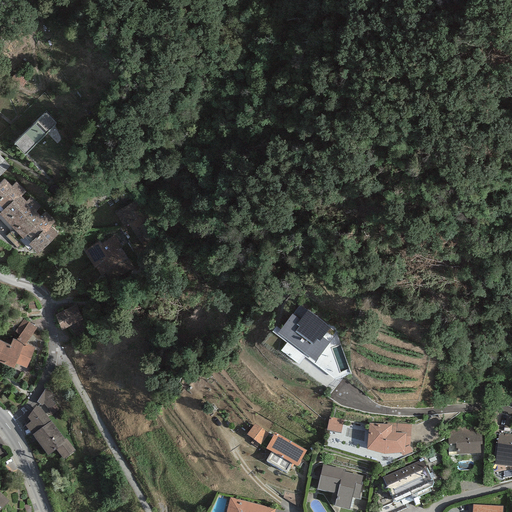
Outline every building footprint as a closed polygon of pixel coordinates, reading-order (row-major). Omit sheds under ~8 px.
[(56,123),(45,113),(14,144),(25,155),(56,123)] [(0,175),(10,166),(0,156),(0,175)] [(12,187),(4,179),(0,183),(0,206),(3,210),(0,213),(0,215),(24,239),(24,238),(28,235),(33,240),(28,244),(38,254),(58,234),(50,226),(56,221),(17,182),(12,187)] [(136,200),(114,212),(124,227),(128,225),(142,216),(145,215),(136,200)] [(156,240),(142,216),(128,225),(142,248),(156,240)] [(106,284),(133,267),(121,248),(122,247),(115,235),(101,244),(99,241),(84,251),(94,268),(95,267),(106,284)] [(76,305),(55,315),(61,330),(83,320),(76,305)] [(330,328),(299,305),(277,334),(315,362),(330,343),(322,337),(330,328)] [(36,328),(23,319),(10,338),(12,339),(16,340),(24,345),(25,344),(36,328)] [(0,362),(14,368),(16,364),(23,346),(24,345),(16,340),(12,339),(10,345),(0,340),(0,362)] [(35,348),(25,344),(24,345),(23,346),(16,364),(26,368),(35,348)] [(61,400),(46,388),(36,402),(50,410),(61,400)] [(41,409),(36,406),(27,418),(30,421),(25,425),(32,435),(51,421),(41,409)] [(343,419),(329,417),(326,430),(341,433),(343,419)] [(51,421),(32,435),(47,456),(56,450),(63,460),(75,451),(66,438),(64,440),(51,421)] [(387,425),(369,423),(366,449),(384,454),(400,453),(402,456),(412,452),(409,446),(411,424),(387,422),(387,425)] [(268,434),(254,423),(246,434),(260,445),(268,434)] [(481,426),(447,427),(448,455),(480,454),(480,444),(482,444),(481,426)] [(306,451),(275,432),(265,448),(271,452),(266,461),(286,473),(292,464),(297,467),(306,451)] [(511,434),(499,433),(494,464),(511,466),(511,434)] [(422,459),(382,477),(394,502),(397,503),(432,487),(433,483),(422,459)] [(345,469),(323,464),(316,489),(327,492),(327,491),(337,494),(334,506),(349,510),(352,497),(358,499),(363,476),(344,472),(345,469)] [(0,510),(9,501),(0,492),(0,510)] [(274,511),(275,509),(230,498),(226,511),(274,511)]
